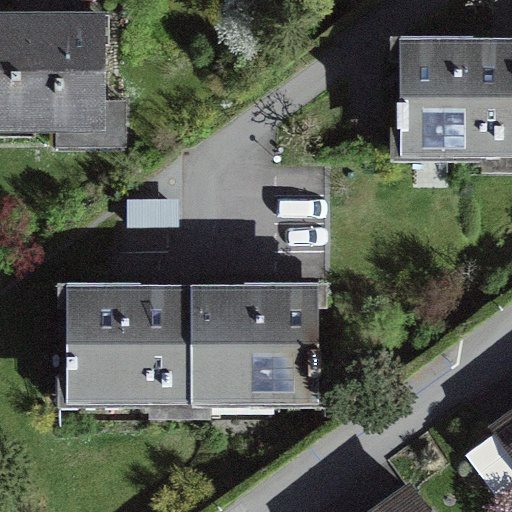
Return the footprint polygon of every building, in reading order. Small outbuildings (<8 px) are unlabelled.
[(0,19),(0,126),(56,127),(56,147),(124,147),(124,103),(103,103),(104,20),(0,19)] [(511,153),(511,43),(473,43),(473,48),(402,48),(402,154),(511,153)] [(316,399),(318,295),(68,295),(69,400),(316,399)] [(511,417),(496,429),(497,430),(467,451),(501,497),(511,488),(511,417)] [(427,511),(412,491),(409,494),(410,495),(385,511),(427,511)]
